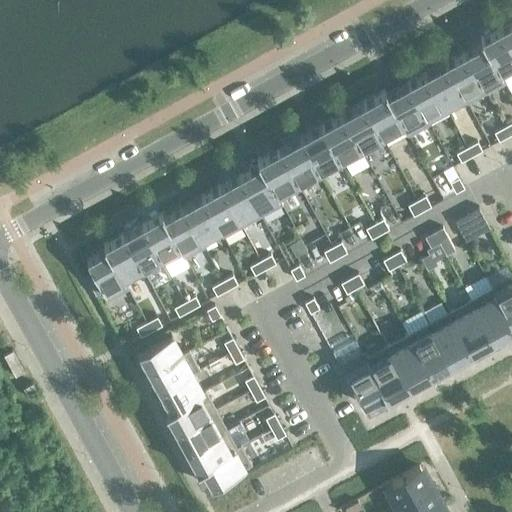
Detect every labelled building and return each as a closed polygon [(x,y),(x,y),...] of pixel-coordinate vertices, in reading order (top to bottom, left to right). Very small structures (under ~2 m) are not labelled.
[(511,20),(500,27),(511,49),(511,20)] [(511,49),(500,27),(480,38),(482,42),(483,42),(499,71),(500,71),(503,77),(511,72),(511,49)] [(482,42),(464,52),(486,92),(506,81),(503,77),(500,71),(499,71),(483,42),(482,42)] [(464,52),(445,63),(463,96),(467,102),(486,92),(464,52)] [(445,63),(426,73),(444,106),(463,96),(445,63)] [(426,73),(407,83),(425,117),(428,115),(444,106),(426,73)] [(387,94),(386,95),(402,124),(401,124),(407,135),(432,122),(428,115),(425,117),(407,83),(387,94)] [(384,91),(363,102),(381,135),(401,124),(402,124),(386,95),(387,94),(385,90),(384,91)] [(363,102),(342,114),(363,153),(384,142),(381,135),(363,102)] [(342,114),(321,125),(342,165),(363,153),(342,114)] [(321,125),(300,137),(321,176),(342,165),(321,125)] [(509,135),(504,126),(494,132),(499,141),(509,135)] [(300,137),(279,148),(300,188),(321,176),(300,137)] [(482,150),(477,141),(466,147),(471,156),(482,150)] [(471,156),(466,147),(456,153),(461,161),(471,156)] [(279,148),(257,160),(259,164),(260,164),(276,193),(280,199),(300,188),(279,148)] [(259,164),(239,175),(260,215),(282,203),(280,199),(276,193),(260,164),(259,164)] [(239,175),(220,186),(242,226),(260,215),(239,175)] [(464,187),(458,177),(450,182),(455,192),(464,187)] [(220,186),(201,196),(219,229),(223,236),(242,226),(220,186)] [(431,206),(425,195),(416,200),(422,210),(431,206)] [(201,196),(182,206),(200,240),(219,229),(201,196)] [(422,210),(416,200),(407,205),(413,215),(422,210)] [(164,216),(163,217),(179,246),(178,246),(182,253),(184,257),(204,246),(200,240),(182,206),(164,216)] [(482,219),(476,208),(468,213),(473,223),(482,219)] [(161,212),(142,223),(163,263),(182,253),(178,246),(179,246),(163,217),(164,216),(161,212)] [(389,229),(383,218),(374,223),(380,233),(389,229)] [(142,223),(123,233),(144,273),(163,263),(142,223)] [(380,233),(374,223),(365,228),(371,238),(380,233)] [(448,237),(442,227),(433,232),(439,242),(448,237)] [(439,242),(433,232),(425,236),(430,247),(439,242)] [(104,244),(103,244),(105,248),(106,248),(122,277),(123,277),(126,283),(144,273),(123,233),(104,244)] [(347,252),(341,241),(332,246),(338,257),(347,252)] [(338,257),(332,246),(323,251),(329,261),(338,257)] [(105,248),(86,259),(97,278),(89,283),(95,294),(103,290),(108,298),(128,287),(126,283),(123,277),(122,277),(106,248),(105,248)] [(406,260),(400,250),(391,255),(397,265),(406,260)] [(275,263),(271,254),(260,260),(265,268),(275,263)] [(430,255),(423,258),(422,259),(428,269),(436,264),(430,254),(430,255)] [(397,265),(391,255),(383,259),(388,270),(397,265)] [(265,268),(260,260),(250,265),(254,274),(265,268)] [(304,275),(299,264),(290,269),(296,280),(304,275)] [(511,275),(507,267),(487,278),(492,287),(494,290),(493,291),(511,324),(511,323),(511,275)] [(364,283),(358,273),(349,278),(355,288),(364,283)] [(238,283),(233,275),(222,280),(227,289),(238,283)] [(355,288),(349,278),(340,282),(346,293),(355,288)] [(227,289),(222,280),(212,286),(216,295),(227,289)] [(492,287),(471,299),(475,307),(493,340),(511,329),(511,323),(511,324),(493,291),(494,290),(492,287)] [(200,304),(195,295),(184,301),(189,310),(200,304)] [(321,307),(315,296),(306,301),(312,312),(321,307)] [(471,299),(449,311),(453,318),(472,351),(493,340),(475,307),(471,299)] [(189,310),(184,301),(174,307),(179,316),(189,310)] [(221,315),(215,305),(206,310),(212,320),(221,315)] [(422,310),(401,321),(408,334),(407,334),(411,341),(430,374),(451,363),(432,330),(428,322),(422,310)] [(449,311),(428,322),(432,330),(451,363),(472,351),(453,318),(449,311)] [(162,325),(157,316),(146,322),(151,331),(162,325)] [(151,331),(146,322),(136,328),(141,336),(151,331)] [(171,334),(138,352),(149,372),(182,354),(182,353),(171,334)] [(407,334),(386,345),(408,386),(430,374),(411,341),(407,334)] [(238,348),(232,337),(224,342),(229,352),(238,348)] [(355,339),(331,352),(339,366),(341,364),(363,405),(384,394),(385,393),(365,357),(366,356),(364,352),(363,353),(355,339)] [(366,356),(365,357),(385,393),(384,394),(387,398),(387,397),(408,386),(386,345),(366,356)] [(244,358),(238,348),(229,352),(235,363),(244,358)] [(182,354),(149,372),(159,391),(192,373),(193,373),(200,369),(189,350),(189,349),(182,353),(182,354)] [(12,350),(3,355),(15,376),(24,371),(12,350)] [(192,373),(159,391),(169,409),(169,410),(198,394),(199,395),(203,392),(202,391),(193,373),(192,373)] [(259,386),(253,375),(244,380),(250,390),(259,386)] [(265,396),(259,386),(250,390),(256,401),(265,396)] [(169,409),(165,411),(165,412),(176,431),(209,413),(216,409),(206,390),(205,389),(202,391),(203,392),(199,395),(198,394),(169,410),(169,409)] [(209,413),(176,431),(186,450),(219,432),(226,428),(216,409),(209,413)] [(280,424),(274,413),(265,418),(271,428),(280,424)] [(285,434),(280,424),(271,428),(277,439),(285,434)] [(219,432),(186,450),(196,469),(197,470),(201,468),(200,467),(230,451),(229,450),(236,446),(226,428),(219,432)] [(230,451),(200,467),(201,468),(211,486),(231,476),(234,480),(245,474),(242,469),(252,464),(241,444),(236,446),(229,450),(230,451)] [(430,486),(419,465),(384,484),(396,505),(430,486)] [(430,511),(441,506),(430,486),(396,505),(399,511),(430,511)] [(358,500),(345,507),(347,511),(352,511),(361,507),(358,500)]
